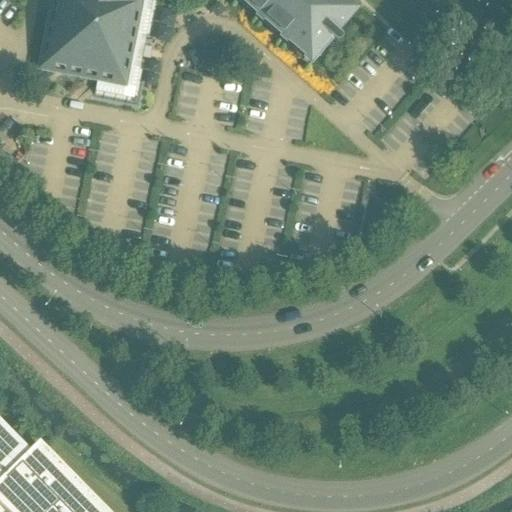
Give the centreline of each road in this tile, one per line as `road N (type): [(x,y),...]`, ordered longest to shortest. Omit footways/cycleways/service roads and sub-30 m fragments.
road 1 (secondary): [(511,176),(383,291),(279,336),(215,340),(147,330),(67,291),(0,230)]
road 2 (secondary): [(0,297),(141,427),(217,473),(303,500),(387,496),(463,473),(511,439)]
